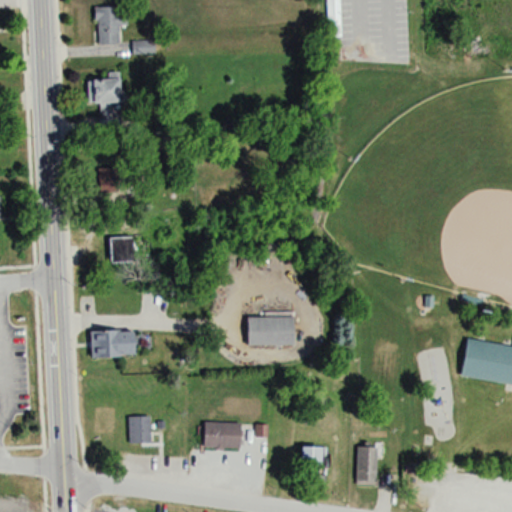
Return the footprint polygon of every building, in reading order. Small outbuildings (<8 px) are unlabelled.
[(339,38),(338,0),(325,0),(325,38),(339,38)] [(93,7),(93,44),(117,44),(117,7),(93,7)] [(97,105),(97,131),(118,131),(117,79),(87,80),(88,106),(97,105)] [(107,238),(107,260),(138,260),(138,238),(107,238)] [(290,346),(290,314),(244,315),(244,346),(290,346)] [(131,331),(89,332),(89,359),(132,358),(131,331)] [(511,347),(463,340),(458,378),(511,386),(511,347)] [(147,418),(126,418),(126,444),(147,444),(147,418)] [(237,423),(200,423),(200,449),(237,449),(237,423)] [(374,447),(353,447),(353,487),(374,487),(374,447)] [(317,448),(296,448),(296,469),(317,469),(317,448)]
